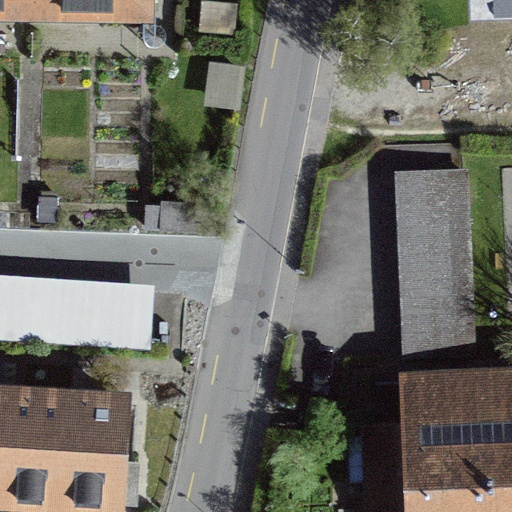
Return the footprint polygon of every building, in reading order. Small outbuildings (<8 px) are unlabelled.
[(0,0),(0,21),(30,22),(30,0),(0,0)] [(151,0),(30,0),(30,22),(151,24),(151,0)] [(511,0),(500,0),(502,31),(511,30),(511,0)] [(394,184),(404,367),(478,363),(469,180),(394,184)] [(148,300),(0,291),(0,332),(145,341),(148,300)] [(511,511),(511,378),(395,383),(397,423),(338,425),(342,488),(369,484),(369,511),(511,511)] [(124,405),(95,402),(39,399),(0,395),(0,497),(117,506),(124,405)]
